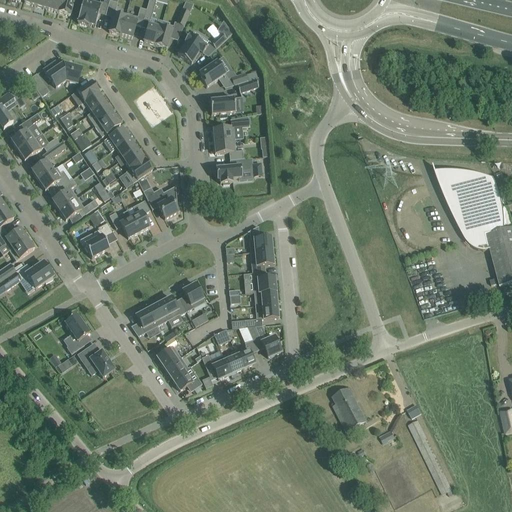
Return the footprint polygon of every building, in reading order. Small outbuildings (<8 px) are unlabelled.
[(37,0),(36,8),(47,11),(50,0),(37,0)] [(50,0),(47,11),(58,14),(61,0),(50,0)] [(61,0),(58,14),(70,17),(74,0),(61,0)] [(156,3),(149,1),(146,12),(144,21),(150,23),(156,3)] [(95,28),(101,8),(83,3),(77,23),(78,23),(78,25),(89,28),(89,26),(95,28)] [(108,34),(120,37),(126,16),(115,13),(117,5),(109,3),(108,6),(105,17),(112,19),(108,34)] [(126,16),(120,37),(132,40),(136,27),(142,29),(144,21),(146,12),(140,10),(137,19),(126,16)] [(190,15),(182,11),(176,25),(184,28),(190,15)] [(143,44),(155,47),(160,30),(161,30),(163,23),(158,22),(156,26),(149,24),(143,44)] [(160,30),(155,47),(167,50),(173,28),(169,27),(167,32),(161,30),(160,30)] [(226,41),(221,35),(210,45),(215,51),(216,51),(226,42),(226,41)] [(189,37),(184,44),(185,45),(177,58),(191,66),(195,61),(196,62),(201,55),(202,56),(207,48),(190,37),(190,38),(189,37)] [(43,71),(56,89),(66,82),(78,86),(82,70),(72,68),(72,67),(71,67),(71,68),(68,67),(68,66),(67,66),(63,65),(59,68),(56,63),(43,71)] [(215,64),(214,63),(207,68),(208,69),(199,75),(203,81),(201,82),(206,90),(225,77),(216,64),(215,64)] [(36,76),(29,81),(30,83),(37,93),(45,88),(36,76)] [(231,80),(234,88),(247,83),(245,76),(231,80)] [(237,88),(240,96),(259,90),(256,81),(238,87),(237,88)] [(30,83),(23,88),(30,98),(37,93),(30,83)] [(78,103),(80,107),(98,95),(91,84),(77,94),(81,100),(78,103)] [(13,125),(4,112),(15,104),(9,95),(0,100),(0,126),(3,131),(13,125)] [(87,108),(91,115),(92,115),(106,105),(98,95),(80,107),(83,111),(87,108)] [(220,117),(220,120),(226,119),(226,117),(227,117),(227,116),(235,115),(234,100),(226,101),(226,100),(225,100),(218,101),(210,102),(211,117),(219,117),(220,117)] [(87,118),(95,129),(113,116),(106,105),(92,115),(91,115),(87,118)] [(23,124),(28,131),(41,122),(37,115),(23,124)] [(113,116),(95,129),(102,139),(120,127),(113,116)] [(233,122),(233,130),(250,128),(249,120),(233,122)] [(109,140),(116,151),(130,141),(123,130),(109,140)] [(213,132),(214,144),(235,142),(233,130),(213,132)] [(18,153),(18,152),(35,141),(28,131),(17,138),(16,138),(11,141),(12,142),(11,142),(18,153)] [(87,148),(80,138),(75,141),(82,152),(87,148)] [(56,140),(43,149),(47,155),(51,152),(60,146),(56,140)] [(42,151),(35,141),(18,152),(25,163),(42,151)] [(115,159),(119,164),(137,152),(130,141),(116,151),(120,156),(115,159)] [(229,155),(230,163),(245,161),(245,152),(236,153),(235,142),(214,144),(215,156),(229,155)] [(60,146),(51,152),(55,156),(65,149),(62,144),(60,146)] [(126,165),(130,172),(144,162),(137,152),(119,164),(121,168),(126,165)] [(83,159),(80,154),(73,159),(76,164),(83,159)] [(240,172),(253,171),(252,160),(245,161),(230,163),(230,169),(216,170),(217,182),(220,182),(220,186),(223,185),(223,187),(229,186),(229,185),(232,184),(232,181),(241,180),(240,172)] [(31,172),(38,183),(53,172),(46,162),(42,165),(31,172)] [(130,172),(126,174),(133,186),(138,183),(144,179),(152,173),(144,162),(130,172)] [(101,169),(97,163),(92,166),(97,172),(101,169)] [(57,185),(60,190),(70,183),(69,183),(63,173),(60,175),(56,169),(53,172),(38,183),(45,193),(57,185)] [(94,175),(90,169),(83,173),(87,179),(94,175)] [(503,209),(499,190),(494,181),(486,178),(480,176),(476,175),(472,174),(469,174),(464,173),(457,172),(451,172),(447,172),(441,172),(435,173),(437,179),(439,185),(447,204),(449,209),(455,222),(460,232),(465,241),(468,244),(470,247),(474,249),(476,251),(478,251),(483,252),(485,253),(486,252),(490,251),(498,280),(490,282),(491,288),(499,285),(500,288),(511,284),(511,223),(508,208),(503,209)] [(175,189),(163,195),(161,191),(153,194),(146,181),(145,181),(144,179),(138,183),(152,212),(158,209),(165,221),(178,214),(174,208),(176,207),(177,208),(175,188),(175,189)] [(52,202),(59,213),(77,200),(70,191),(76,187),(72,181),(69,183),(70,183),(60,190),(63,195),(52,202)] [(100,185),(94,189),(104,204),(110,200),(100,185)] [(116,206),(123,203),(120,197),(113,200),(116,206)] [(77,200),(59,213),(66,223),(78,214),(81,219),(98,208),(94,202),(83,210),(77,200)] [(129,218),(130,220),(130,219),(139,235),(150,229),(143,217),(150,213),(144,203),(132,210),(135,215),(129,218)] [(0,237),(5,234),(2,229),(13,221),(6,211),(0,215),(0,237)] [(97,213),(93,217),(99,227),(104,223),(97,213)] [(130,219),(130,220),(121,225),(115,215),(109,219),(116,232),(122,229),(128,241),(139,235),(130,219)] [(97,230),(98,232),(79,242),(88,255),(88,254),(92,261),(109,251),(104,241),(113,235),(107,225),(97,230)] [(249,234),(249,241),(248,242),(249,255),(250,255),(272,253),(271,239),(259,241),(258,229),(249,234)] [(0,251),(8,245),(12,250),(12,251),(27,241),(20,231),(9,239),(5,234),(0,237),(0,251)] [(12,251),(12,250),(9,253),(16,263),(34,251),(27,241),(12,251)] [(249,269),(249,276),(262,275),(261,268),(273,267),(272,253),(250,255),(251,268),(249,269)] [(25,276),(35,291),(45,284),(46,285),(53,281),(52,280),(53,279),(43,264),(25,276)] [(10,266),(0,272),(0,284),(16,274),(10,266)] [(0,284),(0,286),(5,294),(21,282),(16,274),(0,284)] [(252,282),(254,295),(276,293),(274,280),(262,281),(262,275),(249,276),(250,283),(252,282)] [(185,298),(179,301),(187,314),(205,304),(195,286),(182,293),(185,298)] [(276,293),(254,295),(255,309),(277,306),(276,293)] [(158,306),(168,323),(179,317),(181,319),(187,316),(187,314),(179,301),(173,304),(171,299),(158,306)] [(148,311),(157,329),(168,323),(158,306),(148,311)] [(250,323),(250,330),(263,329),(262,322),(278,320),(277,306),(255,309),(256,322),(250,323)] [(145,335),(157,329),(148,311),(136,318),(145,335)] [(207,314),(193,322),(197,329),(211,321),(207,314)] [(66,350),(71,357),(84,347),(80,341),(89,335),(76,316),(64,325),(76,343),(66,350)] [(214,337),(218,348),(230,343),(225,332),(214,337)] [(253,342),(257,353),(264,350),(268,360),(281,354),(273,336),(260,342),(259,339),(253,342)] [(250,356),(257,353),(253,342),(245,346),(246,348),(235,353),(243,371),(254,366),(250,356)] [(173,348),(157,359),(164,371),(181,360),(173,348)] [(82,364),(88,359),(93,366),(87,370),(92,377),(98,373),(103,380),(115,371),(102,353),(93,358),(87,350),(78,357),(82,364)] [(235,353),(223,358),(231,376),(243,371),(235,353)] [(55,357),(50,360),(56,369),(57,368),(61,366),(55,357)] [(231,376),(223,358),(211,363),(210,361),(203,364),(208,375),(214,372),(218,382),(231,376)] [(181,360),(164,371),(172,382),(188,371),(188,370),(181,360)] [(61,366),(57,368),(62,375),(66,372),(62,365),(61,366)] [(188,371),(172,382),(180,394),(188,387),(192,393),(202,386),(198,381),(190,369),(188,370),(188,371)] [(332,399),(336,407),(333,408),(338,417),(346,434),(367,424),(354,399),(349,390),(332,399)] [(413,420),(424,415),(419,406),(408,411),(413,420)] [(504,436),(511,434),(511,410),(499,413),(504,436)] [(410,425),(441,497),(452,493),(421,421),(410,425)] [(380,439),(384,446),(394,441),(390,433),(380,439)]
